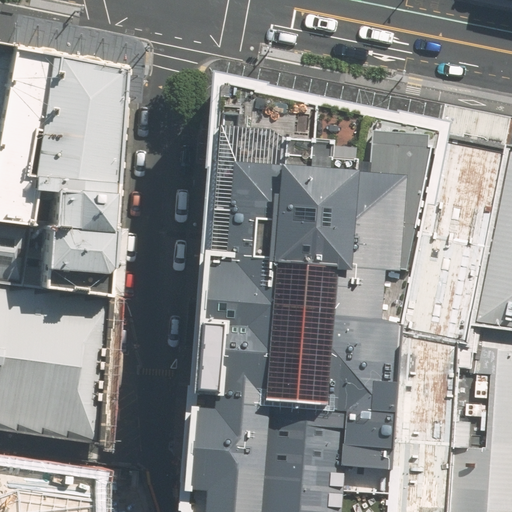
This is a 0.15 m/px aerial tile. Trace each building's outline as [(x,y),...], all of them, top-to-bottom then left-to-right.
[(0,45),(45,54),(119,70),(133,73),(139,75),(141,49),(139,42),(130,38),(0,12),(0,45)] [(45,54),(0,45),(0,278),(13,281),(28,188),(23,187),(45,54)] [(104,291),(119,70),(45,54),(23,187),(28,188),(42,189),(37,284),(104,291)] [(208,67),(203,74),(197,162),(211,163),(215,87),(215,78),(441,128),(445,105),(228,61),(218,61),(212,63),(208,67)] [(393,511),(402,333),(440,135),(441,128),(215,78),(215,87),(211,163),(190,407),(189,417),(181,506),(183,511),(393,511)] [(441,128),(440,135),(481,143),(505,147),(511,121),(511,117),(445,105),(441,128)] [(471,325),(505,147),(481,143),(440,135),(402,333),(393,511),(448,511),(456,343),(467,345),(471,325)] [(511,330),(511,148),(505,147),(471,325),(511,330)] [(193,167),(180,167),(180,188),(192,188),(192,184),(193,167)] [(0,427),(70,437),(90,440),(91,427),(97,366),(103,305),(104,291),(37,284),(13,281),(0,278),(0,427)] [(448,511),(511,511),(511,330),(471,325),(467,345),(456,343),(448,511)] [(83,511),(89,466),(0,456),(0,511),(83,511)]
